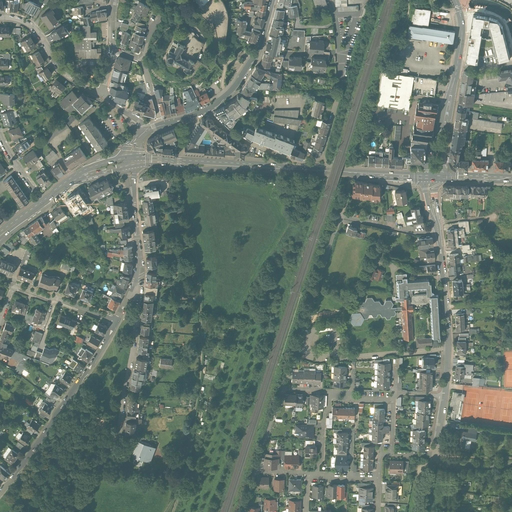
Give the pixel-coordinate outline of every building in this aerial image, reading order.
[(80,0),(77,8),(84,8),(84,11),(93,10),(93,6),(93,5),(80,0)] [(98,0),(94,0),(94,1),(94,2),(93,5),(98,6),(106,8),(107,7),(108,8),(109,5),(110,1),(109,0),(108,0),(99,0),(100,0),(98,0)] [(194,3),(199,8),(207,0),(193,0),(196,2),(194,3)] [(255,8),(255,9),(260,9),(267,10),(268,6),(269,6),(270,0),(267,0),(256,0),(257,3),(255,3),(255,4),(255,8)] [(287,14),(289,14),(290,11),(291,10),(290,9),(291,4),(281,0),(279,7),(283,7),(287,14)] [(311,0),(319,20),(329,17),(323,0),(311,0)] [(10,8),(10,10),(17,11),(18,3),(9,2),(8,7),(10,8)] [(27,7),(25,12),(30,14),(31,14),(34,15),(38,7),(29,2),(26,7),(27,7)] [(296,6),(296,5),(293,5),(292,13),(298,12),(299,16),(301,15),(300,10),(299,11),(298,6),(296,6)] [(139,6),(136,10),(146,16),(149,11),(139,6)] [(283,27),(284,27),(284,22),(284,20),(290,22),(289,14),(287,14),(283,7),(279,7),(277,16),(274,25),(283,27)] [(348,7),(336,7),(337,16),(339,16),(348,15),(348,7)] [(245,9),(245,15),(251,15),(261,15),(261,16),(266,18),(267,10),(260,9),(255,9),(245,9)] [(136,10),(134,15),(137,16),(141,19),(144,20),(146,16),(136,10)] [(51,11),(41,18),(43,21),(44,21),(50,30),(55,26),(54,25),(57,24),(52,16),(54,15),(51,11)] [(79,20),(79,18),(80,17),(83,17),(83,11),(74,12),(74,14),(71,15),(71,19),(79,20)] [(292,13),(289,14),(290,22),(291,25),(300,24),(299,16),(298,12),(292,13)] [(96,16),(96,17),(90,18),(90,19),(91,25),(91,26),(95,25),(95,26),(102,24),(107,24),(107,15),(96,16)] [(137,16),(136,17),(133,23),(137,26),(141,19),(137,16)] [(411,34),(409,46),(451,53),(453,41),(426,36),(429,19),(417,17),(414,35),(411,34)] [(87,30),(89,29),(89,25),(91,25),(90,19),(88,20),(88,22),(84,22),(80,23),(81,26),(83,26),(83,29),(86,30),(87,30)] [(262,34),(264,29),(265,25),(259,24),(258,28),(255,27),(254,33),(262,34)] [(463,71),(476,73),(478,57),(486,58),(494,56),(497,68),(495,68),(496,72),(509,69),(501,36),(496,30),(488,26),(488,27),(483,26),(471,24),(470,31),(471,32),(469,45),(468,45),(466,52),(468,53),(466,63),(465,63),(463,71)] [(283,27),(274,25),(272,32),(282,34),(282,32),(283,27)] [(0,27),(0,37),(9,37),(9,28),(0,27)] [(119,35),(125,37),(127,38),(128,30),(121,28),(119,35)] [(55,35),(50,38),(54,43),(58,41),(59,41),(60,41),(64,38),(64,39),(68,37),(63,29),(62,29),(56,33),(54,34),(55,35)] [(83,29),(83,30),(83,41),(75,42),(75,64),(85,63),(85,62),(91,62),(91,63),(101,63),(101,53),(94,53),(94,47),(96,47),(96,36),(90,36),(90,29),(89,29),(87,30),(86,30),(83,29)] [(138,30),(135,37),(144,39),(146,33),(138,30)] [(245,38),(246,32),(239,31),(239,32),(237,40),(244,42),(243,47),(249,48),(256,50),(261,38),(253,35),(252,40),(245,38)] [(282,41),(284,35),(282,34),(272,32),(270,41),(272,41),(278,43),(279,40),(282,41)] [(130,39),(127,38),(125,37),(123,37),(120,44),(122,45),(121,51),(123,51),(125,52),(130,39)] [(141,47),(142,47),(144,39),(135,37),(133,44),(141,47)] [(27,40),(20,44),(22,47),(23,46),(27,52),(35,48),(30,39),(27,40)] [(281,44),(278,43),(272,41),(270,50),(268,50),(267,55),(269,55),(278,57),(285,58),(287,51),(282,50),(280,49),(281,44)] [(174,43),(168,52),(168,54),(167,55),(166,56),(166,57),(165,58),(165,59),(165,60),(166,61),(166,62),(167,63),(168,63),(169,63),(170,64),(172,63),(176,66),(177,63),(184,67),(183,69),(187,71),(186,72),(188,73),(191,68),(194,62),(189,59),(188,61),(183,58),(181,52),(183,48),(184,49),(185,48),(185,47),(184,46),(183,46),(180,44),(179,44),(179,43),(178,43),(177,43),(177,44),(177,45),(174,43)] [(141,47),(133,44),(133,46),(131,45),(130,52),(132,53),(135,54),(138,55),(141,47)] [(187,48),(192,51),(189,56),(194,58),(197,53),(199,49),(189,44),(187,48)] [(320,51),(311,50),(310,54),(310,55),(325,57),(325,52),(324,52),(325,49),(320,49),(320,51)] [(33,60),(37,68),(44,65),(39,53),(33,56),(34,60),(33,60)] [(269,55),(267,55),(265,61),(277,63),(278,57),(269,55)] [(277,63),(265,61),(265,60),(263,67),(272,68),(273,66),(281,67),(281,68),(283,69),(284,64),(277,63)] [(119,62),(116,64),(114,72),(127,76),(130,65),(119,62)] [(294,66),(290,66),(289,70),(289,76),(289,77),(301,79),(302,74),(303,71),(302,71),(303,66),(294,65),(294,66)] [(272,68),(263,67),(261,74),(270,75),(272,68)] [(316,67),(312,67),(312,71),(312,72),(313,72),(313,78),(320,79),(320,81),(324,82),(325,79),(326,79),(327,69),(316,68),(316,67)] [(39,75),(44,83),(51,78),(46,70),(43,73),(42,73),(39,75)] [(127,76),(114,72),(111,84),(124,87),(127,76)] [(275,81),(259,74),(256,75),(252,81),(260,87),(262,84),(263,85),(264,83),(264,82),(265,81),(266,82),(269,84),(274,86),(274,89),(282,89),(282,81),(280,81),(277,81),(275,81)] [(511,79),(496,83),(497,88),(500,88),(500,90),(504,89),(504,88),(505,88),(506,93),(504,93),(505,98),(506,98),(507,103),(511,102),(511,79)] [(410,120),(413,104),(432,107),(434,97),(435,90),(408,86),(402,85),(396,84),(383,82),(378,115),(410,120)] [(471,91),(472,84),(462,82),(458,102),(473,104),(475,92),(471,91)] [(65,91),(56,84),(51,90),(56,94),(53,98),(52,99),(56,102),(65,91)] [(124,87),(111,84),(109,91),(111,91),(110,94),(115,104),(119,105),(119,107),(125,109),(127,99),(126,99),(127,95),(122,94),(124,88),(124,87)] [(254,96),(257,97),(260,92),(261,91),(258,89),(250,84),(246,91),(254,96)] [(184,113),(186,118),(189,117),(194,115),(193,114),(201,110),(197,104),(194,96),(191,89),(182,91),(184,108),(184,110),(184,113)] [(274,92),(270,92),(270,97),(281,97),(282,92),(284,92),(284,89),(282,89),(274,89),(274,92)] [(158,93),(154,94),(156,101),(162,101),(163,94),(164,90),(159,90),(158,93)] [(249,104),(254,96),(246,91),(241,98),(249,104)] [(71,108),(78,101),(72,95),(59,107),(69,117),(75,112),(71,108)] [(3,102),(4,107),(14,106),(14,96),(0,96),(0,99),(1,100),(1,102),(3,102)] [(81,98),(78,101),(71,108),(75,112),(81,118),(93,108),(87,102),(86,103),(81,98)] [(249,104),(241,98),(237,104),(242,110),(249,104)] [(197,104),(201,110),(210,106),(207,99),(199,103),(197,104)] [(162,101),(156,101),(162,123),(172,121),(169,110),(170,110),(170,105),(170,101),(162,101)] [(275,102),(275,101),(272,101),(271,113),(275,112),(275,107),(307,107),(307,102),(275,102)] [(473,104),(458,102),(456,113),(465,115),(471,116),(472,108),(473,104)] [(511,102),(507,103),(477,105),(473,104),(472,108),(501,113),(502,109),(511,108),(511,102)] [(149,107),(150,113),(145,112),(143,119),(155,122),(156,118),(152,104),(148,105),(149,107)] [(242,110),(237,104),(224,113),(230,122),(230,121),(232,123),(234,124),(248,114),(244,111),(242,110)] [(249,104),(242,110),(244,111),(248,114),(251,116),(258,106),(255,105),(253,104),(251,104),(249,104)] [(143,119),(145,112),(145,109),(140,107),(140,106),(135,105),(132,116),(143,119)] [(316,109),(312,123),(322,126),(326,112),(316,109)] [(178,111),(179,115),(175,116),(177,120),(177,121),(186,118),(184,113),(184,110),(181,110),(178,111)] [(8,115),(1,117),(2,121),(3,121),(5,128),(17,124),(15,120),(14,120),(12,114),(12,113),(8,115)] [(230,134),(233,131),(232,129),(235,124),(234,124),(232,123),(230,121),(230,122),(224,113),(216,117),(216,120),(223,127),(230,134)] [(423,127),(425,114),(420,113),(419,119),(418,118),(416,126),(417,127),(417,126),(423,127)] [(417,127),(416,130),(419,130),(420,131),(432,133),(433,129),(434,124),(435,124),(436,116),(430,115),(430,114),(425,113),(425,114),(423,127),(417,126),(417,127)] [(455,120),(464,122),(465,120),(465,115),(456,113),(455,120)] [(299,119),(275,119),(274,123),(272,122),(271,125),(298,128),(299,119)] [(65,129),(68,133),(70,131),(72,129),(72,128),(74,127),(74,126),(76,124),(73,120),(70,120),(66,127),(67,127),(65,129)] [(454,127),(466,129),(467,124),(464,123),(464,122),(455,120),(454,127)] [(89,124),(79,130),(98,157),(107,150),(89,124)] [(206,126),(204,125),(202,125),(200,127),(201,128),(200,129),(205,133),(208,134),(209,135),(208,136),(212,139),(216,134),(217,133),(213,131),(214,129),(207,124),(206,126)] [(298,128),(271,125),(271,128),(274,129),(274,131),(300,134),(302,128),(298,128)] [(452,139),(463,141),(464,141),(466,129),(454,127),(452,139)] [(19,129),(8,134),(12,143),(13,142),(18,140),(21,139),(19,133),(20,132),(19,129)] [(44,143),(47,148),(69,133),(68,133),(65,129),(44,143)] [(331,131),(323,129),(321,136),(329,138),(331,131)] [(501,135),(471,130),(470,136),(500,140),(501,135)] [(198,151),(204,142),(201,140),(203,136),(198,132),(189,145),(198,151)] [(223,138),(222,137),(221,136),(219,136),(216,134),(212,139),(211,141),(213,143),(214,146),(216,147),(219,147),(221,148),(221,149),(227,153),(225,156),(224,162),(224,164),(235,165),(236,158),(235,157),(240,150),(240,149),(239,148),(237,148),(234,146),(234,145),(227,141),(223,138)] [(175,155),(176,155),(177,154),(179,154),(178,151),(175,146),(175,147),(174,145),(177,144),(176,142),(173,135),(161,141),(164,150),(168,148),(170,152),(171,152),(175,155)] [(248,135),(246,137),(245,137),(242,143),(251,148),(252,147),(255,138),(248,135)] [(276,143),(257,135),(255,138),(252,147),(260,150),(260,151),(263,152),(263,151),(271,154),(276,143)] [(319,143),(326,145),(329,138),(321,136),(319,143)] [(418,136),(416,136),(415,141),(414,141),(412,151),(428,154),(429,148),(430,148),(432,139),(420,137),(418,136)] [(452,139),(451,149),(463,151),(464,147),(462,147),(463,141),(452,139)] [(164,150),(161,141),(159,141),(158,141),(157,141),(157,142),(154,143),(154,145),(155,148),(154,148),(154,150),(155,151),(155,153),(156,154),(160,152),(164,150)] [(19,146),(15,150),(19,156),(30,149),(26,143),(20,147),(20,146),(19,146)] [(276,143),(271,154),(275,156),(279,144),(276,143)] [(319,143),(317,149),(324,152),(326,145),(319,143)] [(175,155),(171,152),(170,152),(169,152),(160,152),(156,154),(155,153),(155,151),(154,150),(154,148),(155,148),(154,145),(154,144),(147,147),(148,150),(146,151),(147,153),(146,153),(148,158),(149,158),(150,159),(151,158),(152,160),(179,162),(179,157),(176,155),(175,155)] [(279,144),(275,156),(291,162),(292,161),(291,160),(292,157),(293,153),(295,150),(279,144)] [(205,152),(198,151),(189,145),(186,151),(185,150),(184,161),(204,162),(204,161),(205,152)] [(316,152),(315,156),(322,158),(324,152),(317,149),(316,152)] [(449,159),(458,160),(459,161),(460,154),(462,155),(463,151),(451,149),(449,159)] [(240,150),(235,157),(236,158),(235,165),(235,166),(244,167),(245,160),(246,159),(248,157),(248,154),(246,152),(243,153),(240,150)] [(426,165),(428,154),(412,151),(412,157),(412,156),(412,163),(400,163),(400,167),(396,167),(396,176),(408,177),(409,171),(426,171),(425,165),(426,165)] [(205,152),(204,161),(207,161),(207,162),(210,163),(211,161),(224,162),(225,156),(225,153),(205,152)] [(33,154),(23,161),(28,169),(36,164),(37,163),(34,160),(36,158),(33,154)] [(86,164),(79,154),(63,166),(70,176),(86,164)] [(53,156),(45,162),(48,166),(56,161),(53,156)] [(313,161),(312,161),(311,162),(320,165),(322,158),(315,156),(313,161)] [(294,158),(292,157),(291,160),(292,161),(291,162),(290,165),(296,167),(298,159),(294,158)] [(299,159),(298,159),(296,167),(303,169),(305,162),(306,162),(303,161),(300,160),(301,159),(299,159)] [(448,167),(456,168),(457,168),(458,160),(449,159),(448,167)] [(43,170),(40,165),(38,167),(35,169),(39,174),(43,170)] [(455,171),(456,168),(448,167),(445,179),(466,180),(467,171),(459,170),(459,171),(455,171)] [(473,171),(471,171),(470,180),(478,181),(479,172),(479,167),(475,167),(475,171),(473,171)] [(65,179),(58,170),(51,175),(57,184),(65,179)] [(487,172),(479,172),(478,181),(486,181),(487,172)] [(501,173),(495,172),(494,172),(493,182),(501,182),(501,173)] [(509,173),(501,173),(501,182),(509,182),(509,173)] [(45,191),(48,189),(48,188),(51,186),(44,176),(40,178),(40,179),(37,182),(39,185),(38,185),(42,190),(42,191),(42,192),(43,192),(43,193),(44,193),(44,192),(45,192),(45,191)] [(11,180),(4,185),(12,197),(20,192),(11,180)] [(90,198),(88,198),(92,205),(97,203),(98,205),(112,198),(111,195),(112,194),(110,191),(109,192),(107,188),(105,189),(105,188),(99,191),(98,189),(88,195),(90,198)] [(20,192),(12,197),(21,210),(29,205),(20,192)] [(364,192),(356,192),(356,195),(356,198),(354,198),(354,201),(353,201),(353,205),(358,205),(358,207),(361,207),(361,208),(367,209),(367,208),(372,208),(372,210),(379,210),(382,210),(382,206),(381,206),(381,202),(381,199),(381,195),(373,195),(373,194),(369,194),(368,194),(364,194),(364,193),(364,192)] [(79,194),(71,200),(76,207),(84,201),(79,194)] [(156,194),(145,196),(146,200),(147,204),(145,204),(144,204),(145,208),(144,208),(145,212),(143,212),(144,221),(154,219),(152,207),(155,206),(155,203),(162,202),(160,195),(156,196),(156,194)] [(455,196),(445,196),(444,202),(445,202),(445,206),(448,206),(448,208),(451,208),(452,206),(455,207),(455,196)] [(455,196),(455,207),(455,208),(462,208),(463,197),(455,196)] [(463,197),(462,208),(464,208),(464,207),(470,207),(471,197),(463,197)] [(477,198),(473,197),(472,207),(480,207),(480,198),(477,198)] [(484,198),(480,198),(480,207),(488,208),(488,198),(484,198)] [(406,199),(397,201),(399,214),(408,212),(406,199)] [(70,205),(62,210),(68,219),(75,214),(70,205)] [(82,220),(84,219),(83,218),(85,216),(86,218),(89,216),(88,214),(92,211),(89,207),(87,208),(88,209),(79,216),(82,220)] [(115,221),(118,221),(128,219),(126,210),(113,212),(115,221)] [(52,218),(54,222),(57,226),(62,223),(62,224),(66,221),(60,213),(57,215),(57,216),(53,219),(52,218)] [(425,236),(424,229),(423,229),(422,227),(424,227),(424,226),(422,227),(421,225),(422,225),(421,220),(420,220),(420,218),(420,217),(413,219),(414,224),(407,226),(408,234),(409,234),(408,233),(410,233),(415,232),(416,237),(425,236)] [(128,219),(118,221),(115,221),(113,221),(114,230),(124,229),(129,228),(128,219)] [(144,221),(146,232),(156,230),(154,219),(144,221)] [(40,233),(43,231),(38,223),(29,229),(32,233),(34,237),(35,237),(36,236),(37,237),(41,235),(40,233)] [(24,234),(21,236),(25,242),(28,240),(26,237),(32,233),(29,229),(24,233),(24,234)] [(30,243),(28,244),(32,250),(40,244),(35,237),(34,237),(32,233),(26,237),(28,240),(30,243)] [(125,235),(115,237),(114,237),(114,238),(114,240),(122,239),(122,245),(131,244),(130,235),(125,235)] [(350,237),(347,243),(361,248),(362,245),(357,243),(358,240),(350,237)] [(143,239),(144,248),(155,247),(154,238),(147,239),(143,239)] [(28,240),(25,242),(20,248),(23,250),(28,244),(30,243),(28,240)] [(464,248),(466,248),(466,240),(449,242),(450,250),(459,248),(464,248)] [(144,248),(145,258),(156,256),(155,247),(144,248)] [(420,250),(421,258),(428,257),(435,257),(434,249),(431,249),(431,248),(427,248),(428,250),(420,250)] [(460,257),(459,248),(450,250),(451,258),(460,257)] [(0,257),(0,259),(4,262),(10,255),(5,252),(0,257)] [(31,255),(26,252),(19,272),(20,272),(25,273),(31,255)] [(0,262),(0,273),(12,278),(16,270),(0,262)] [(427,263),(428,271),(431,271),(437,270),(436,262),(427,263)] [(147,266),(147,275),(155,275),(160,274),(159,265),(147,266)] [(453,276),(461,275),(460,265),(452,266),(453,276)] [(122,270),(121,278),(123,278),(131,280),(133,272),(122,270)] [(17,281),(23,283),(24,284),(24,283),(31,286),(34,277),(25,273),(20,272),(17,281)] [(461,275),(453,276),(453,279),(452,279),(452,285),(454,285),(462,285),(462,284),(461,275)] [(429,285),(438,284),(437,276),(428,277),(428,280),(429,285)] [(42,279),(38,288),(57,295),(60,286),(42,279)] [(146,288),(156,288),(156,281),(154,281),(147,280),(146,288)] [(373,281),(369,290),(376,293),(377,292),(383,294),(386,284),(379,282),(379,283),(373,281)] [(117,291),(127,294),(130,286),(122,284),(121,285),(122,285),(122,288),(118,287),(117,291)] [(443,354),(442,352),(443,352),(440,310),(434,310),(433,296),(431,296),(431,293),(412,294),(409,292),(409,287),(398,288),(400,311),(397,311),(398,315),(403,315),(404,322),(394,323),(396,319),(392,315),(388,315),(386,319),(384,319),(382,315),(377,316),(374,312),(369,312),(367,316),(362,317),(360,321),(361,323),(360,324),(359,325),(359,327),(355,327),(351,334),(356,340),(363,340),(366,333),(370,333),(372,330),(373,329),(375,332),(379,332),(380,329),(382,329),(384,331),(387,331),(389,334),(392,334),(393,331),(397,330),(398,327),(397,325),(404,325),(406,354),(415,354),(413,326),(414,325),(414,320),(412,320),(412,318),(431,317),(431,318),(434,352),(440,352),(440,354),(443,354)] [(155,294),(155,296),(158,296),(158,292),(158,289),(156,288),(146,288),(146,294),(155,294)] [(68,289),(65,298),(66,299),(69,301),(70,300),(74,302),(77,293),(79,293),(80,292),(72,289),(72,291),(68,289)] [(82,291),(78,301),(81,302),(84,296),(87,297),(88,296),(85,295),(86,292),(82,291)] [(109,299),(110,301),(118,305),(119,303),(122,304),(125,297),(116,292),(113,299),(110,298),(109,299)] [(455,301),(465,300),(464,292),(455,293),(455,301)] [(80,304),(82,304),(82,305),(82,306),(83,306),(84,306),(85,306),(89,307),(93,298),(88,296),(87,297),(84,296),(81,302),(80,304)] [(466,308),(465,300),(455,301),(456,309),(466,308)] [(110,308),(108,312),(116,316),(120,309),(104,301),(103,304),(110,308)] [(12,313),(12,315),(15,317),(16,314),(21,316),(21,315),(24,308),(21,307),(21,306),(18,305),(15,304),(12,313)] [(143,319),(152,320),(153,310),(144,309),(143,319)] [(36,312),(32,323),(42,327),(46,316),(36,312)] [(152,320),(143,319),(142,327),(151,328),(152,320)] [(72,335),(75,327),(61,321),(57,330),(61,332),(61,333),(67,335),(68,334),(72,335)] [(7,337),(11,338),(12,334),(14,335),(16,331),(6,327),(3,335),(7,337)] [(70,341),(75,343),(76,343),(82,330),(75,327),(72,335),(70,341)] [(459,337),(468,337),(467,333),(466,329),(464,329),(464,328),(462,329),(458,329),(459,337)] [(95,338),(103,342),(107,333),(99,329),(97,333),(96,333),(95,334),(96,335),(95,338)] [(141,332),(140,341),(149,342),(150,334),(141,332)] [(3,335),(0,344),(0,345),(5,347),(8,340),(6,339),(7,337),(3,335)] [(36,335),(33,341),(34,341),(32,344),(35,345),(31,355),(36,357),(43,337),(36,335)] [(468,337),(459,337),(459,346),(463,346),(465,346),(465,345),(467,345),(467,341),(468,341),(468,337)] [(93,343),(89,350),(96,354),(100,348),(93,343)] [(10,361),(13,354),(6,351),(7,348),(5,347),(0,345),(0,359),(9,363),(10,361)] [(140,345),(139,352),(148,353),(148,346),(140,345)] [(57,356),(44,351),(42,357),(40,362),(52,367),(57,356)] [(144,361),(147,361),(148,353),(139,352),(138,360),(144,361)] [(434,354),(418,353),(419,362),(435,360),(434,354)] [(469,363),(469,359),(468,353),(462,353),(461,353),(461,357),(460,357),(460,363),(469,363)] [(30,361),(13,354),(10,361),(20,365),(20,367),(15,375),(20,378),(22,376),(23,373),(30,361)] [(86,357),(82,354),(78,360),(88,367),(93,360),(88,356),(87,355),(86,357)] [(73,365),(68,372),(73,376),(75,374),(76,375),(75,376),(77,378),(78,376),(81,378),(85,372),(78,368),(77,367),(73,365)] [(135,377),(145,379),(148,369),(143,368),(137,367),(135,377)] [(173,371),(150,368),(149,376),(172,379),(173,371)] [(429,382),(436,383),(436,374),(433,374),(424,374),(424,382),(429,382)] [(65,379),(65,378),(60,385),(67,390),(72,384),(69,381),(70,380),(66,377),(65,379)] [(142,388),(144,388),(146,380),(145,379),(135,377),(134,377),(133,385),(132,391),(141,393),(141,392),(142,388)] [(459,382),(459,388),(467,388),(474,389),(474,386),(475,386),(476,380),(467,379),(467,380),(462,380),(462,382),(460,382),(459,382)] [(50,397),(54,400),(57,403),(63,395),(55,390),(50,397)] [(47,400),(46,402),(54,408),(55,406),(47,400)] [(41,408),(38,411),(47,417),(52,410),(42,403),(40,407),(41,408)] [(466,410),(456,408),(455,418),(454,418),(452,429),(458,430),(461,414),(465,414),(466,410)] [(129,417),(136,418),(137,411),(137,410),(136,410),(130,409),(129,417)] [(286,418),(297,419),(298,410),(287,409),(286,418)] [(303,421),(303,419),(304,418),(305,416),(304,415),(304,410),(298,410),(297,419),(297,421),(303,421)] [(325,422),(325,411),(315,410),(315,412),(314,418),(314,426),(319,426),(319,422),(325,422)] [(136,429),(139,429),(140,418),(139,418),(136,418),(129,417),(128,420),(127,425),(133,426),(133,428),(136,429)] [(31,422),(26,429),(30,432),(34,435),(35,436),(40,429),(31,422)] [(127,431),(125,441),(131,442),(134,442),(136,432),(127,431)] [(30,439),(22,434),(18,441),(25,446),(30,439)] [(313,446),(314,445),(314,442),(314,441),(308,441),(299,441),(297,442),(297,445),(301,446),(301,451),(302,453),(313,453),(314,452),(314,450),(313,449),(313,446)] [(473,458),(474,450),(465,449),(458,447),(457,455),(458,455),(456,464),(462,465),(464,456),(473,458)] [(9,454),(5,459),(12,464),(18,456),(11,451),(9,454)] [(154,459),(139,453),(132,468),(138,470),(138,469),(147,473),(154,459)] [(338,459),(338,463),(339,465),(339,468),(348,468),(348,463),(349,463),(349,460),(338,459)] [(319,467),(318,467),(318,462),(316,462),(308,462),(307,462),(307,469),(311,469),(311,471),(318,471),(318,470),(319,469),(319,468),(319,467)] [(366,462),(366,463),(366,470),(375,471),(375,467),(376,463),(372,463),(366,462)] [(0,477),(5,481),(10,475),(0,466),(0,477)] [(279,474),(279,472),(278,472),(278,470),(275,470),(274,469),(272,469),(271,470),(267,470),(267,474),(266,474),(266,483),(278,483),(278,477),(279,477),(279,474)] [(349,478),(349,476),(347,476),(342,476),(342,474),(338,473),(338,479),(336,479),(338,484),(349,485),(350,480),(349,480),(349,478)] [(405,489),(405,485),(405,478),(392,477),(392,488),(398,488),(398,489),(405,489)] [(362,483),(363,484),(365,484),(365,485),(369,485),(372,485),(372,486),(375,486),(375,483),(374,483),(374,478),(365,478),(362,478),(362,483)] [(260,493),(259,501),(259,503),(260,503),(270,503),(270,494),(260,493)] [(285,496),(276,495),(276,505),(285,505),(285,496)] [(303,496),(291,496),(291,506),(302,507),(303,496)] [(400,511),(401,502),(394,502),(389,501),(389,506),(388,506),(387,511),(400,511)] [(314,502),(313,511),(324,511),(325,502),(318,502),(314,502)] [(330,511),(338,511),(339,502),(331,502),(331,504),(330,511)] [(347,502),(339,502),(338,511),(346,511),(346,509),(347,502)]
